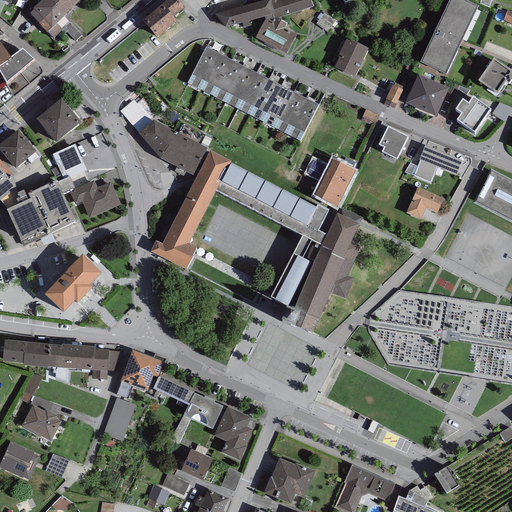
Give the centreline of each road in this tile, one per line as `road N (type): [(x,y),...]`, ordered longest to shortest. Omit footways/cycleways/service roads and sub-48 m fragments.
road 1 (residential): [(485,152),(209,30),(187,35),(101,103)]
road 2 (residential): [(280,403),(423,462),(511,407)]
road 3 (residential): [(149,335),(0,322)]
road 4 (residential): [(149,335),(280,403)]
road 5 (residential): [(0,264),(137,222)]
road 6 (unknown): [(122,338),(115,386),(88,460)]
road 7 (residential): [(101,103),(133,182),(137,222)]
